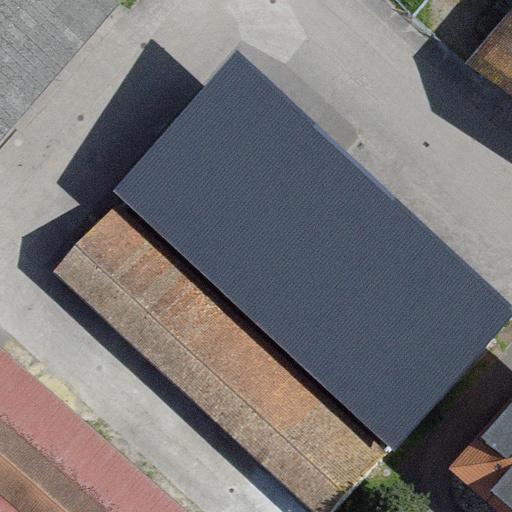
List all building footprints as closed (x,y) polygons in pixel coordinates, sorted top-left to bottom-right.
[(0,0),(0,138),(119,0),(0,0)] [(511,36),(478,75),(511,104),(511,36)] [(236,86),(57,279),(311,511),(332,511),(501,329),(236,86)] [(162,511),(0,369),(0,511),(162,511)] [(511,511),(511,423),(458,484),(489,511),(511,511)]
